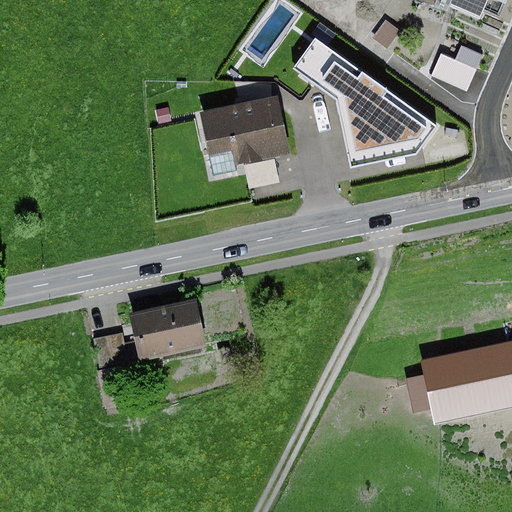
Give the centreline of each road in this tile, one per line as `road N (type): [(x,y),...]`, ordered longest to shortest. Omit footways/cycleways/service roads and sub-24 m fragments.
road 1 (secondary): [(0,296),(494,192)]
road 2 (track): [(260,511),(380,280),(384,215)]
road 3 (residential): [(494,192),(487,134),(511,60)]
